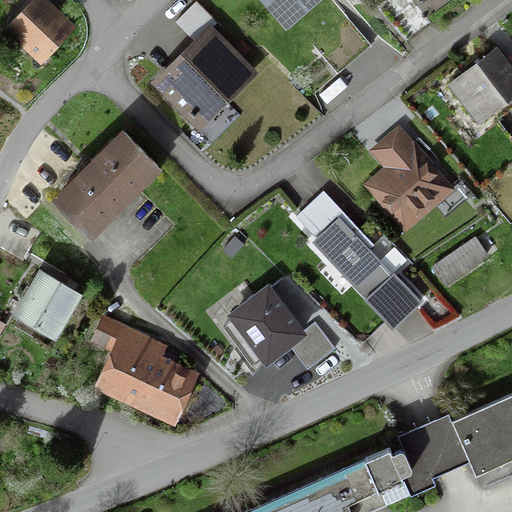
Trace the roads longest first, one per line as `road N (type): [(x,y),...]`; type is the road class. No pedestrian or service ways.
road 1 (residential): [(506,0),(233,202),(95,63)]
road 2 (residential): [(511,312),(171,465)]
road 3 (residential): [(0,400),(115,432),(171,465)]
road 4 (residential): [(95,63),(31,122),(0,183)]
road 5 (residential): [(171,465),(55,511)]
